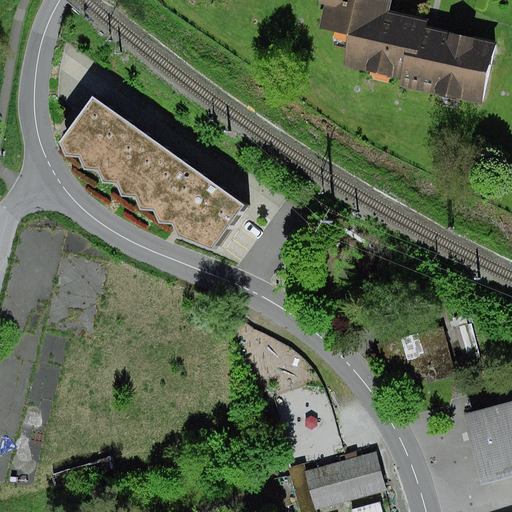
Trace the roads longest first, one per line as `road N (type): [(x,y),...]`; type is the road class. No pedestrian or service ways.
road 1 (residential): [(50,171),(105,229),(297,317),(337,353),(398,434),(427,511)]
road 2 (residential): [(58,2),(35,77),(34,111),(50,171)]
